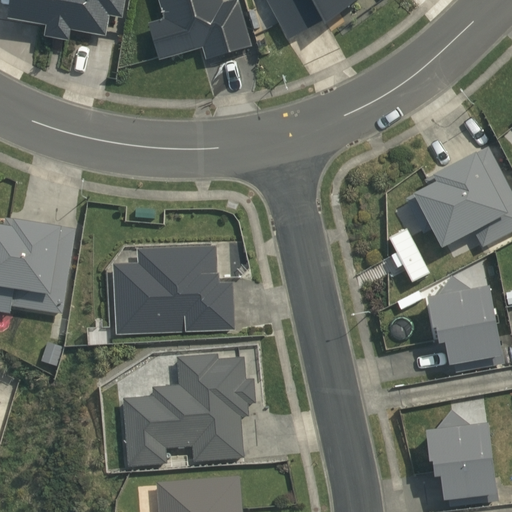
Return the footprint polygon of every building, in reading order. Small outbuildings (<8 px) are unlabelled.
[(123,18),(125,0),(10,0),(7,20),(46,27),(44,37),(68,42),(71,31),(106,37),(110,17),(123,18)] [(206,60),(252,47),(238,0),(234,0),(223,3),(222,0),(158,0),(164,20),(147,24),(159,61),(202,48),(206,60)] [(324,26),(358,0),(265,0),(287,40),(322,22),(324,26)] [(511,230),(511,187),(492,150),(444,176),(449,186),(416,202),(429,230),(440,225),(450,246),(481,230),(487,244),(511,230)] [(65,315),(78,230),(9,218),(8,227),(0,225),(0,287),(17,290),(14,307),(65,315)] [(117,334),(236,330),(233,282),(220,282),(219,272),(217,272),(216,246),(137,248),(139,263),(113,264),(117,334)] [(506,358),(509,357),(496,288),(477,291),(455,277),(442,298),(435,299),(441,331),(445,330),(447,346),(453,346),(456,367),(459,367),(460,373),(507,364),(506,358)] [(65,348),(50,343),(44,362),(59,367),(65,348)] [(166,447),(193,446),(193,460),(245,458),(241,417),(249,417),(248,404),(256,404),(254,379),(246,379),(245,357),(218,359),(218,354),(177,357),(180,386),(152,387),(153,396),(123,398),(128,466),(167,463),(166,447)] [(501,496),(503,496),(496,425),(476,427),(456,411),(441,431),(434,432),(437,464),(441,464),(442,479),(448,479),(450,503),(456,502),(456,507),(501,502),(501,496)] [(246,511),(245,477),(161,484),(163,511),(246,511)]
